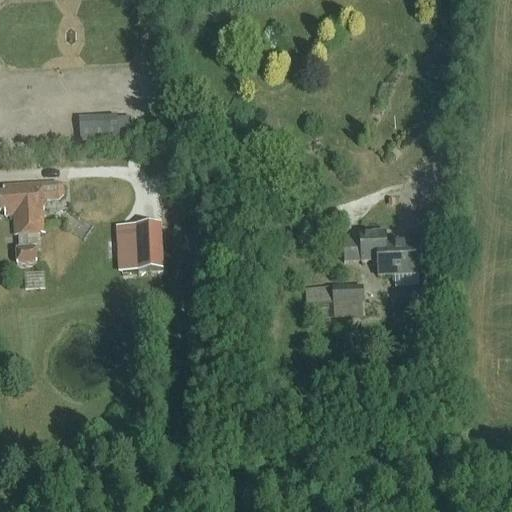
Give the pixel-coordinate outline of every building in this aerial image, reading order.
[(79,120),(80,145),(119,142),(117,118),(79,120)] [(65,197),(65,191),(57,185),(4,188),(4,195),(0,195),(0,213),(5,213),(6,219),(14,219),(15,238),(19,238),(20,251),(16,251),(17,268),(37,267),(36,250),(28,250),(27,237),(45,236),(43,204),(59,203),(65,197)] [(138,257),(121,258),(122,275),(163,272),(161,226),(156,226),(146,227),(136,227),(138,257)] [(386,235),(360,236),(360,241),(344,241),(345,265),(377,264),(378,279),(423,277),(422,260),(429,260),(429,246),(428,246),(428,242),(425,239),(407,240),(408,247),(386,248),(386,235)] [(364,320),(362,290),(305,292),(305,308),(333,307),(334,322),(364,320)] [(438,315),(440,314),(439,299),(424,300),(426,330),(439,329),(438,315)] [(152,436),(140,444),(147,454),(159,446),(152,436)]
